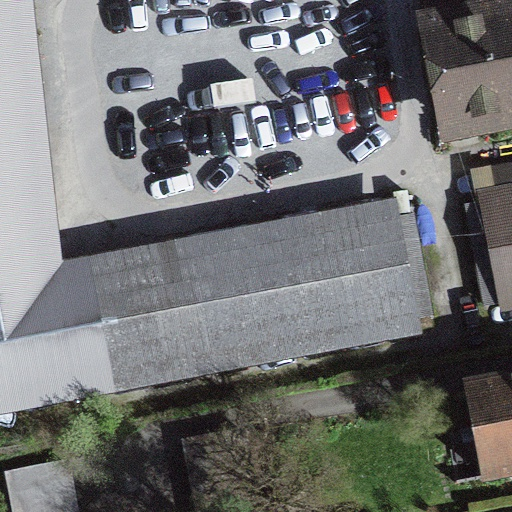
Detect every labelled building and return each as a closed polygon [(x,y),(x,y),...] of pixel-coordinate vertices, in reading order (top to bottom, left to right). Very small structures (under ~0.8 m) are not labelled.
[(0,0),(0,291),(59,280),(30,0),(0,0)] [(393,126),(377,0),(267,0),(127,17),(144,157),(393,126)] [(497,0),(424,0),(447,123),(511,110),(511,3),(498,6),(497,0)] [(511,301),(511,194),(488,199),(508,302),(511,301)] [(410,211),(59,280),(0,291),(0,397),(431,315),(410,211)] [(511,478),(511,381),(469,390),(487,483),(511,478)] [(259,511),(241,432),(186,444),(201,511),(259,511)] [(76,511),(68,464),(8,475),(14,511),(76,511)]
